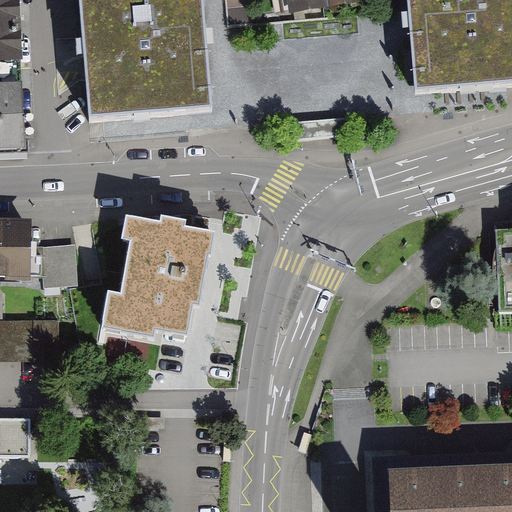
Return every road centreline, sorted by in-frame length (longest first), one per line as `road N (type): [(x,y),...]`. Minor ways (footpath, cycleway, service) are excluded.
road 1 (tertiary): [(0,185),(238,174),(279,183),(322,210)]
road 2 (secondary): [(322,210),(278,292),(263,373),(269,403)]
road 3 (secondary): [(511,138),(373,181),(322,210)]
road 4 (secondary): [(269,403),(351,234)]
road 5 (secondary): [(351,234),(383,214),(511,176)]
